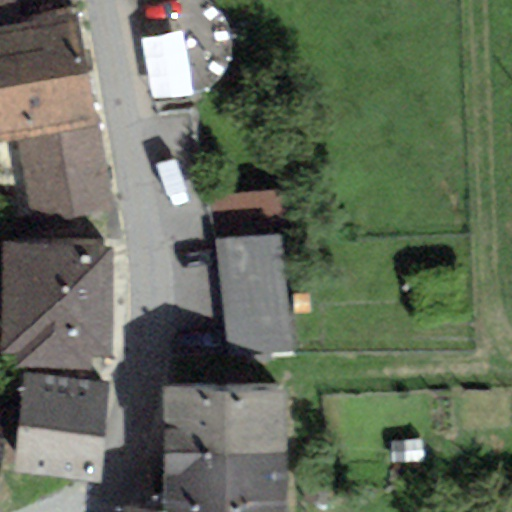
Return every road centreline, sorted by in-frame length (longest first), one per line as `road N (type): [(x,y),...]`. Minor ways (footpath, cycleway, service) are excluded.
road 1 (tertiary): [(106,511),(135,403),(146,274),(99,0)]
road 2 (track): [(511,342),(492,315),(477,0)]
